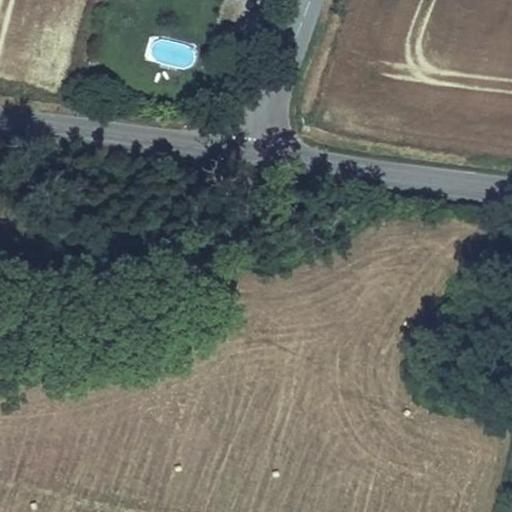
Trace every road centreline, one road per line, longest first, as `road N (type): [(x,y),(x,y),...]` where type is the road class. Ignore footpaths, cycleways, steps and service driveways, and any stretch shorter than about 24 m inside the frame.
road 1 (track): [(0,318),(133,302),(206,253),(249,155)]
road 2 (tertiary): [(249,155),(511,192)]
road 3 (tertiary): [(0,120),(249,155)]
road 4 (tertiary): [(249,155),(309,0)]
